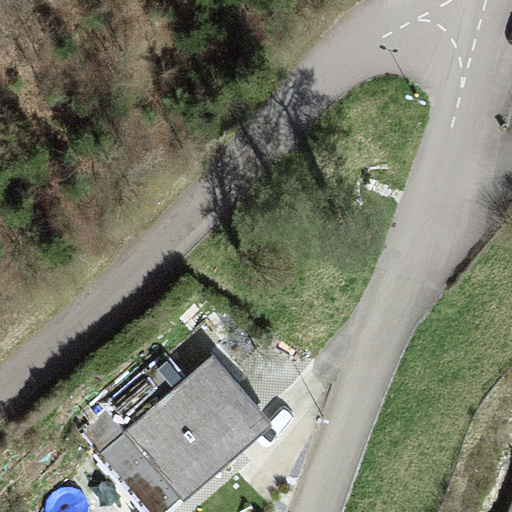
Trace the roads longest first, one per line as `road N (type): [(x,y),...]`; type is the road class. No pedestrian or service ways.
road 1 (residential): [(0,370),(321,82),(378,42),(482,1)]
road 2 (residential): [(315,511),(453,123),(482,1)]
